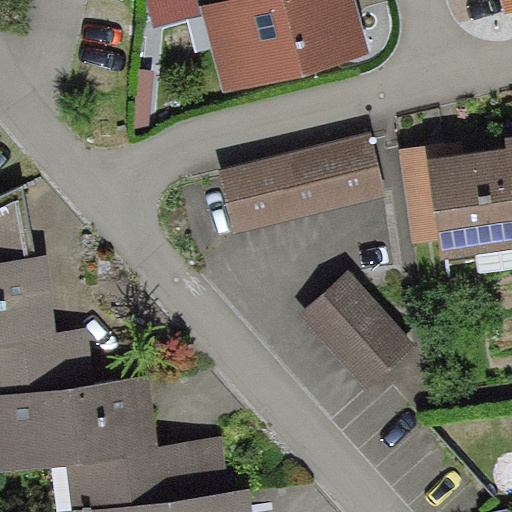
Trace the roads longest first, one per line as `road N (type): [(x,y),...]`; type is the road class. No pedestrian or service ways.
road 1 (residential): [(91,180),(380,511)]
road 2 (residential): [(91,180),(215,122),(439,69)]
